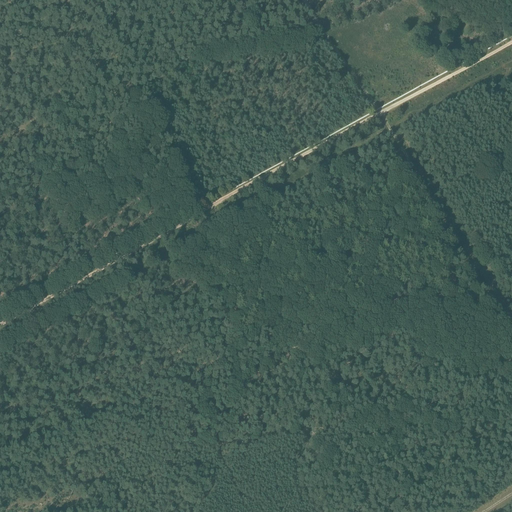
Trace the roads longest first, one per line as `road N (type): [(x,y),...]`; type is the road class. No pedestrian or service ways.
road 1 (track): [(0,325),(379,113)]
road 2 (track): [(379,113),(511,41)]
road 3 (track): [(379,113),(304,0)]
